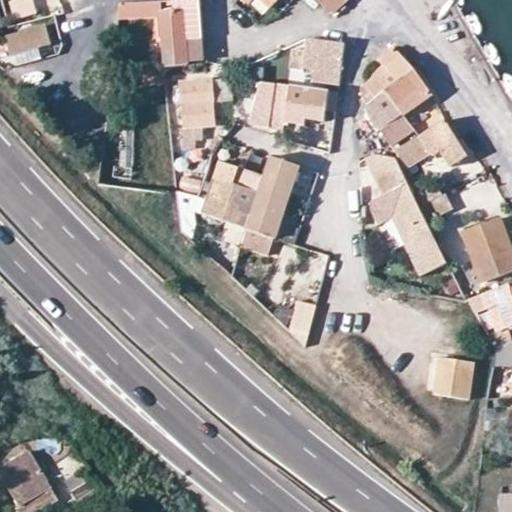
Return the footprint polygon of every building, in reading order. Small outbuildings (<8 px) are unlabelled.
[(32,0),(11,0),(14,16),(35,13),(32,0)] [(161,11),(160,0),(118,4),(117,20),(161,17),(161,11)] [(161,11),(161,17),(165,62),(201,61),(199,34),(196,0),(171,0),(172,10),(161,11)] [(246,0),(250,4),(254,0),(261,0),(270,9),(279,0),(246,0)] [(317,0),(329,12),(332,13),(344,0),(317,0)] [(4,37),(9,53),(49,41),(44,26),(4,37)] [(339,74),(342,44),(306,39),(304,51),(292,49),(289,73),(301,74),(301,72),(314,74),(313,81),(337,84),(339,74)] [(374,97),(364,106),(377,131),(380,130),(393,120),(377,97),(385,90),(395,82),(410,70),(392,48),(377,59),(383,67),(370,76),(373,80),(364,85),(371,93),(374,97)] [(142,73),(142,85),(164,84),(163,70),(142,73)] [(413,106),(430,94),(410,70),(395,82),(413,106)] [(229,80),(211,81),(213,102),(231,100),(229,80)] [(211,81),(180,83),(182,125),(182,148),(194,147),(195,140),(200,139),(203,127),(213,125),(213,102),(211,81)] [(249,122),(269,125),(270,114),(285,117),(290,86),(260,81),(249,122)] [(395,82),(385,90),(402,114),(407,110),(413,106),(395,82)] [(285,117),(304,119),(306,112),(318,114),(323,90),(300,87),(290,86),(285,117)] [(318,114),(325,115),(329,91),(323,90),(318,114)] [(377,97),(393,120),(402,114),(385,90),(377,97)] [(374,97),(371,93),(362,100),(364,106),(374,97)] [(284,126),(285,117),(270,114),(269,125),(284,126)] [(402,114),(393,120),(380,130),(391,146),(413,130),(402,114)] [(457,140),(445,119),(395,151),(399,158),(423,145),(428,152),(432,154),(437,153),(457,140)] [(133,124),(116,123),(113,177),(129,179),(133,124)] [(265,236),(273,239),(299,167),(268,155),(261,175),(243,228),(265,236)] [(435,241),(417,205),(399,158),(383,156),(373,157),(369,161),(367,162),(382,201),(369,205),(369,214),(373,222),(384,217),(390,219),(419,276),(446,262),(435,241)] [(218,161),(200,213),(243,228),(261,175),(240,169),(233,167),(218,161)] [(448,190),(457,218),(498,204),(489,176),(448,190)] [(384,217),(373,222),(376,227),(390,219),(384,217)] [(482,280),(511,270),(511,255),(497,218),(463,231),(482,280)] [(265,236),(243,228),(239,244),(259,252),(265,236)] [(297,299),(286,336),(307,342),(318,305),(297,299)] [(477,363),(440,357),(435,394),(471,400),(477,363)] [(0,467),(0,473),(21,506),(42,494),(50,488),(27,452),(0,467)] [(64,481),(78,503),(100,490),(86,469),(64,481)] [(50,507),(59,502),(50,488),(42,494),(50,507)] [(511,511),(511,493),(501,494),(500,511),(511,511)] [(21,506),(24,511),(41,511),(50,507),(42,494),(21,506)]
